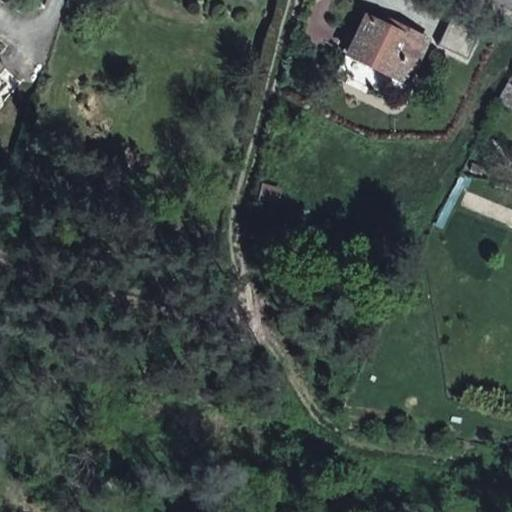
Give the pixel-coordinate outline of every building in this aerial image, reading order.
[(402,34),(384,24),(365,15),(346,53),(338,70),(382,91),(385,84),(390,74),(398,78),(407,60),(414,63),(426,39),(405,29),(402,34)] [(407,25),(388,15),(384,24),(402,34),(405,29),(407,25)] [(503,36),(473,33),(472,51),(474,51),(502,52),(503,39),(503,36)] [(511,43),(503,39),(502,52),(511,57),(511,43)] [(502,52),(474,51),(473,63),(502,65),(502,52)] [(405,81),(414,63),(407,60),(398,78),(390,74),(385,84),(400,91),(405,81)] [(511,86),(505,83),(497,101),(511,107),(511,86)]
